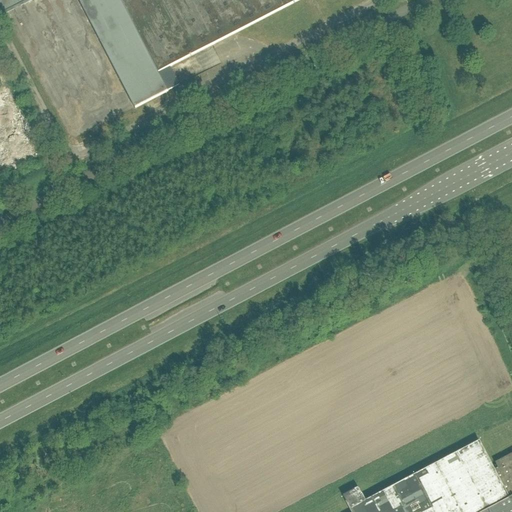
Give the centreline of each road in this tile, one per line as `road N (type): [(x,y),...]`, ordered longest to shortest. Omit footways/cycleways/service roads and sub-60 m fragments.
road 1 (primary): [(511,116),(0,385)]
road 2 (primary): [(0,421),(511,153)]
road 3 (unclassified): [(0,223),(426,0)]
